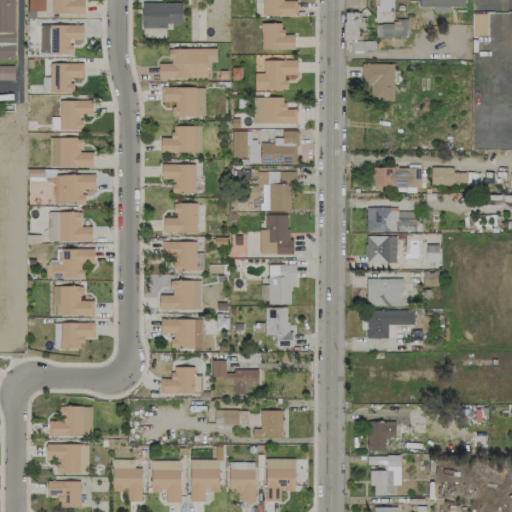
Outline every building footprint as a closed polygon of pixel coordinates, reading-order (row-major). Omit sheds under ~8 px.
[(0,0),(0,60),(14,61),(14,0),(0,0)] [(27,0),(28,10),(44,10),(43,0),(27,0)] [(83,13),(83,0),(50,0),(50,13),(83,13)] [(261,0),(262,15),(296,14),(296,0),(261,0)] [(392,12),(391,0),(373,0),(374,11),(392,12)] [(418,0),(418,6),(432,6),(432,12),(450,12),(450,6),(464,6),(463,0),(418,0)] [(181,2),(141,2),(141,27),(166,28),(166,22),(181,23),(181,2)] [(343,39),(357,40),(357,29),(365,29),(365,14),(344,13),(343,39)] [(281,22),(260,23),(261,50),(294,49),(293,34),(282,34),(281,22)] [(406,37),(406,22),(375,22),(375,36),(406,37)] [(39,54),(71,54),(71,39),(82,39),(82,24),(39,24),(39,54)] [(207,77),(206,61),(216,61),(215,48),(168,48),(168,63),(158,63),(158,78),(207,77)] [(254,90),(286,89),(285,74),(297,74),(296,59),(262,60),(263,72),(254,73),(254,90)] [(83,63),(49,62),(49,77),(42,77),(42,92),(71,92),(72,77),(83,77),(83,63)] [(393,63),(361,64),(362,86),(368,86),(369,101),(393,100),(393,63)] [(203,116),(204,87),(160,87),(160,101),(172,101),(172,116),(203,116)] [(252,122),(295,123),(296,109),(284,108),(284,97),(253,97),(252,122)] [(81,129),(81,115),(92,114),(92,100),(58,100),(58,117),(50,117),(51,129),(81,129)] [(200,126),(171,126),(171,137),(159,137),(159,152),(200,152),(200,126)] [(260,142),(259,164),(296,164),(296,130),(282,130),(282,138),(273,138),(273,142),(260,142)] [(231,158),(246,157),(246,163),(258,163),(258,140),(250,140),(250,131),(231,131),(231,158)] [(48,166),(92,167),(92,152),(81,151),(81,137),(49,137),(48,166)] [(194,164),(160,163),(160,178),(171,178),(171,193),(194,193),(194,164)] [(420,167),(372,167),(372,186),(395,186),(395,192),(419,192),(420,167)] [(295,171),(256,171),(256,184),(267,184),(266,210),(290,211),(290,185),(295,185),(295,171)] [(94,174),(53,174),(54,203),(82,203),(82,189),(94,189),(94,174)] [(196,232),(196,203),(174,202),(173,217),(162,217),(162,232),(196,232)] [(415,230),(414,210),(408,211),(397,211),(397,206),(365,207),(366,231),(415,230)] [(81,212),(47,211),(46,240),(91,241),(91,226),(81,226),(81,212)] [(258,253),(292,253),(292,237),(287,237),(287,214),(264,214),(264,229),(259,229),(258,253)] [(395,262),(395,235),(365,235),(365,262),(395,262)] [(202,252),(195,252),(195,241),(161,241),(161,255),(171,256),(171,270),(202,270),(202,252)] [(425,262),(438,261),(437,244),(424,245),(425,262)] [(56,248),(56,262),(45,262),(45,278),(83,278),(82,264),(93,263),(93,248),(56,248)] [(290,304),(290,279),(295,279),(295,264),(268,264),(267,303),(290,304)] [(402,278),(366,278),(365,305),(402,305),(402,278)] [(199,279),(169,280),(169,294),(158,294),(158,309),(200,309),(199,279)] [(51,314),(91,316),(92,300),(81,300),(81,286),(52,285),(51,314)] [(289,307),(264,307),(264,334),(275,335),(275,346),(288,347),(289,307)] [(366,337),(387,338),(387,324),(413,324),(414,310),(366,309),(366,337)] [(201,319),(160,318),(159,333),(171,333),(171,347),(201,348),(201,319)] [(94,324),(53,323),(53,348),(81,348),(81,336),(93,336),(94,324)] [(210,376),(232,377),(233,373),(224,372),(225,360),(211,360),(210,376)] [(159,378),(160,393),(193,392),(192,366),(171,367),(171,378),(159,378)] [(257,369),(234,369),(233,393),(243,393),(243,385),(257,385),(257,369)] [(91,434),(90,406),(58,406),(59,420),(47,420),(48,436),(91,434)] [(281,437),(281,409),(259,410),(259,428),(251,429),(252,438),(281,437)] [(213,424),(245,425),(245,410),(214,410),(213,424)] [(393,421),(366,421),(366,450),(393,450),(393,421)] [(56,472),(86,472),(87,444),(45,443),(45,458),(56,458),(56,472)] [(399,455),(366,455),(366,464),(383,464),(383,470),(369,470),(369,485),(373,485),(373,494),(394,494),(394,485),(399,485),(399,455)] [(294,458),(265,458),(264,501),(279,501),(279,490),(294,490),(294,458)] [(141,468),(134,467),(134,460),(112,459),(111,490),(126,490),(126,501),(140,501),(141,468)] [(218,459),(189,459),(189,501),(203,501),(203,490),(218,490),(218,459)] [(151,491),(164,491),(164,502),(179,502),(179,460),(150,460),(151,491)] [(253,461),(228,462),(228,490),(239,490),(240,502),(254,502),(253,461)] [(80,507),(79,480),(46,481),(46,495),(58,495),(58,507),(80,507)]
